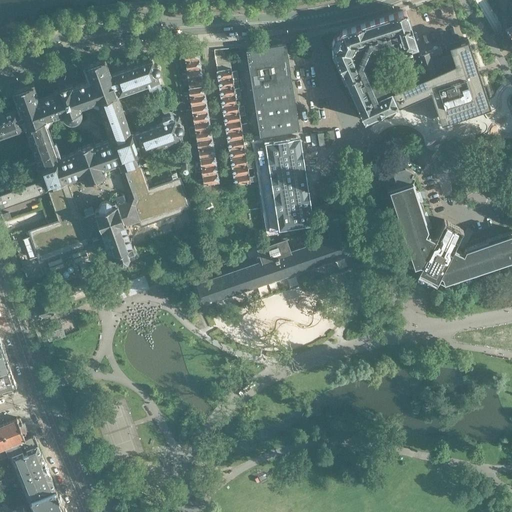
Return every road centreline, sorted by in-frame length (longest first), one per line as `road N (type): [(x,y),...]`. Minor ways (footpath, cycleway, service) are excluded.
road 1 (primary): [(0,79),(112,37),(311,21),(393,0)]
road 2 (primary): [(364,0),(309,14),(111,27),(0,66)]
road 3 (tertiary): [(84,511),(37,394)]
